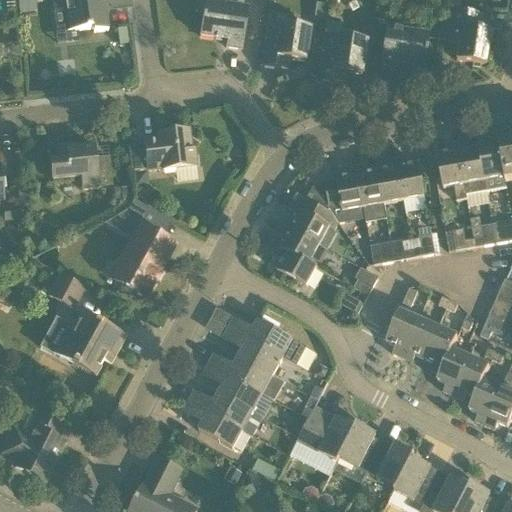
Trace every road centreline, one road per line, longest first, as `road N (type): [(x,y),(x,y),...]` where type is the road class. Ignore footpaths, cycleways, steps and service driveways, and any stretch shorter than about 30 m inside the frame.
road 1 (residential): [(511,463),(370,390),(322,320),(217,270)]
road 2 (residential): [(78,511),(217,270)]
road 3 (residential): [(279,156),(299,141),(511,100)]
road 4 (residential): [(0,117),(157,95)]
road 5 (residential): [(279,156),(244,103),(220,92),(157,95)]
road 6 (residential): [(217,270),(279,156)]
